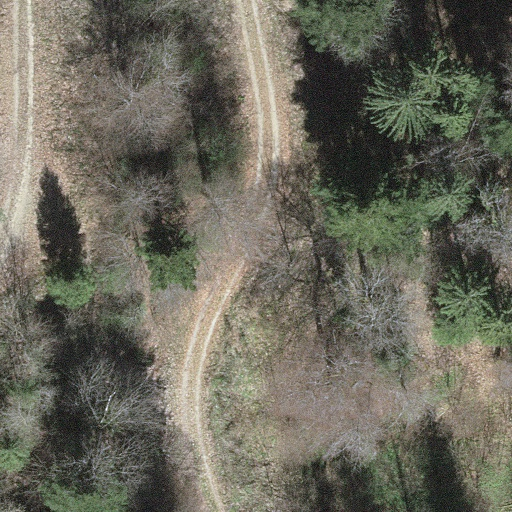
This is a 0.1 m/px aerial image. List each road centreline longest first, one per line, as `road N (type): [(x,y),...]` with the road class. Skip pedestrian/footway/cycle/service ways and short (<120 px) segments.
road 1 (track): [(243,0),(264,93),(269,177),(190,396),(218,511)]
road 2 (track): [(0,244),(16,184),(20,0)]
